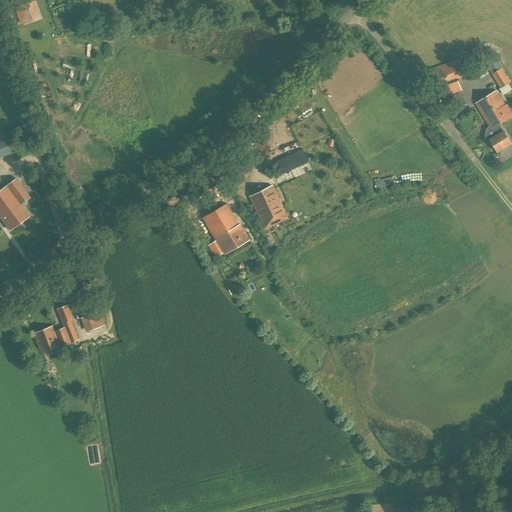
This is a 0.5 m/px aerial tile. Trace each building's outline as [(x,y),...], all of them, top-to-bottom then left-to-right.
[(36,19),(30,2),(14,7),(20,24),(36,19)] [(462,91),(457,79),(464,76),(464,75),(461,67),(458,59),(429,70),(433,82),(439,99),(441,98),(443,104),(445,103),(446,106),(455,103),(452,94),(462,91)] [(511,83),(502,68),(492,74),(501,89),(511,83)] [(498,135),(490,140),(498,152),(511,143),(500,124),(511,117),(511,112),(507,104),(506,105),(497,90),(475,104),(491,130),(493,128),(498,135)] [(0,157),(12,154),(3,129),(0,130),(0,157)] [(279,165),(286,178),(294,174),(287,161),(279,165)] [(226,178),(228,177),(225,171),(216,176),(219,183),(226,179),(226,178)] [(16,179),(0,190),(0,217),(10,231),(30,216),(21,205),(30,198),(16,179)] [(264,229),(287,218),(277,197),(271,186),(249,196),(257,212),(264,229)] [(227,204),(202,218),(224,255),(249,240),(240,224),(239,225),(227,204)] [(199,232),(193,223),(185,229),(191,237),(199,232)] [(78,340),(70,320),(73,319),(67,305),(56,309),(62,323),(64,327),(59,329),(54,331),(53,327),(34,334),(41,353),(59,345),(60,347),(71,343),(78,340)] [(99,311),(80,318),(86,332),(104,325),(99,311)]
